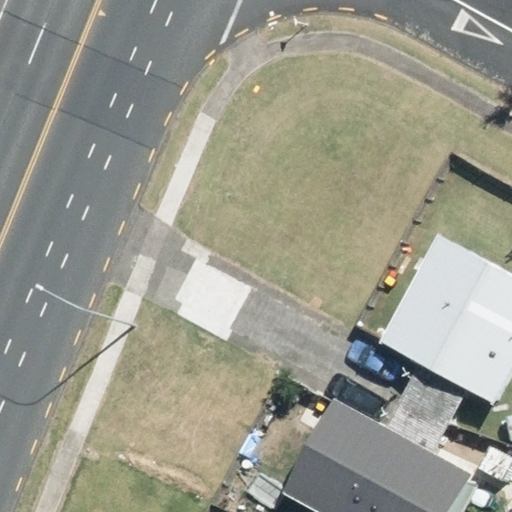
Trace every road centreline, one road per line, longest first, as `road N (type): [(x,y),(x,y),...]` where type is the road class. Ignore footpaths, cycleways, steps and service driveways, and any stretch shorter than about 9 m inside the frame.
road 1 (secondary): [(94,0),(29,152)]
road 2 (secondary): [(29,152),(0,298)]
